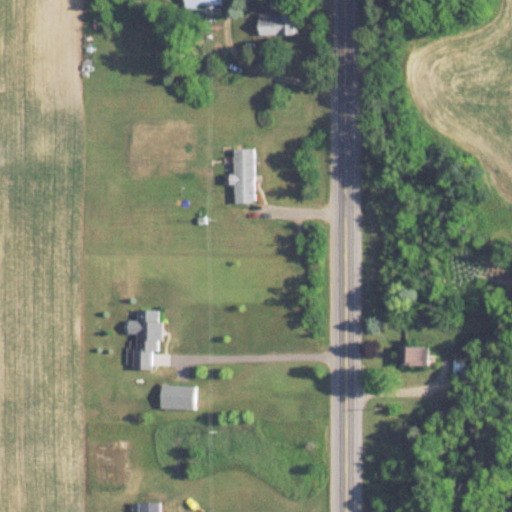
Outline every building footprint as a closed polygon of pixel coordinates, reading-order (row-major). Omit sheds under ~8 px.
[(301,34),(301,12),(263,12),(262,34),(301,34)] [(257,148),(235,148),(235,202),(257,202),(257,148)] [(164,309),(139,309),(137,368),(153,369),(154,350),(163,350),(164,309)] [(429,365),(429,346),(405,346),(405,365),(429,365)] [(466,377),(467,360),(454,359),(454,376),(466,377)] [(163,384),(162,408),(197,409),(197,385),(163,384)] [(460,419),(460,406),(437,407),(438,420),(460,419)] [(143,511),(142,511),(163,511),(163,502),(135,502),(135,511),(143,511)]
